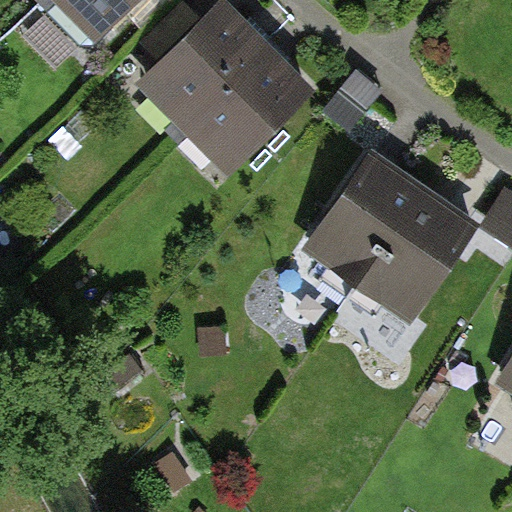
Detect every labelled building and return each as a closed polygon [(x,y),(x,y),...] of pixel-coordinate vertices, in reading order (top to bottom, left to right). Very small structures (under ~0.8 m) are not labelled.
[(141,0),(57,0),(100,42),(141,0)] [(268,43),(222,0),(220,0),(137,88),(184,132),(268,43)] [(315,88),(268,43),(184,132),(231,177),(315,88)] [(414,192),(358,154),(292,252),(348,290),(414,192)] [(470,229),(414,192),(348,290),(404,327),(470,229)] [(511,343),(485,391),(511,406),(511,343)]
